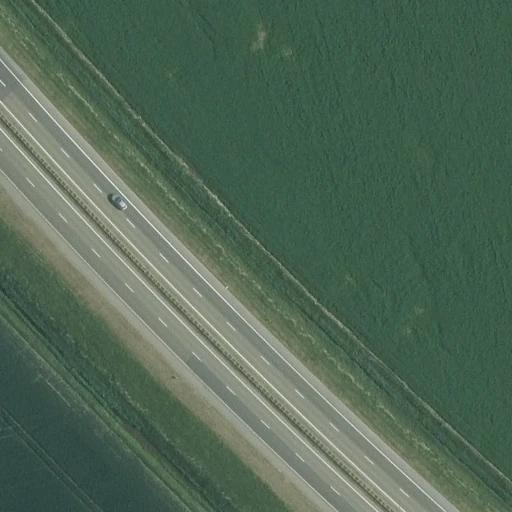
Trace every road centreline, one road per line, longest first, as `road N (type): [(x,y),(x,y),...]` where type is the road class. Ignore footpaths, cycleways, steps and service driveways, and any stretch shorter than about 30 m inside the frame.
road 1 (trunk): [(434,511),(246,333),(0,69)]
road 2 (trunk): [(0,147),(213,376),(356,511)]
